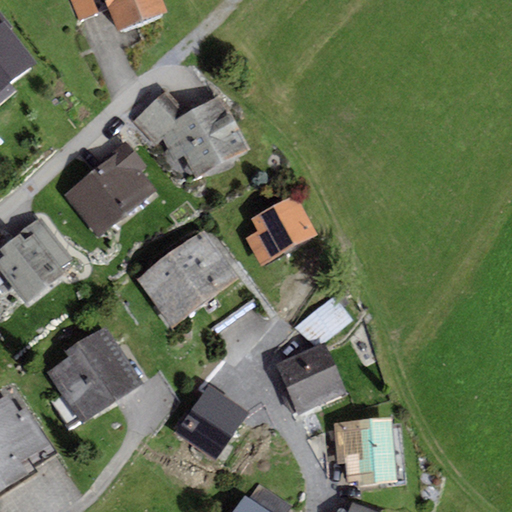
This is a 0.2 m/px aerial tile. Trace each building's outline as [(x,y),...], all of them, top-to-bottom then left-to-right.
[(103,8),(98,0),(69,0),(79,20),(103,8)] [(168,12),(162,0),(103,0),(118,33),(168,12)] [(38,64),(10,29),(11,27),(0,13),(0,66),(14,84),(38,64)] [(0,105),(16,93),(11,86),(14,84),(0,66),(0,105)] [(177,120),(187,115),(168,92),(133,123),(155,145),(162,139),(177,120)] [(251,151),(221,96),(187,115),(177,120),(162,139),(168,151),(163,154),(183,187),(251,151)] [(64,196),(100,239),(156,192),(140,172),(146,167),(127,144),(64,196)] [(261,267),(317,235),(294,195),(251,220),(257,232),(245,239),(261,267)] [(0,272),(27,304),(75,263),(38,219),(2,250),(6,255),(0,260),(0,272)] [(136,280),(172,329),(241,278),(205,229),(136,280)] [(334,298),(296,328),(316,345),(329,339),(353,320),(334,298)] [(82,424),(144,384),(110,332),(105,325),(65,351),(70,358),(48,372),(82,424)] [(299,415),(347,395),(325,345),(277,365),(299,415)] [(217,459),(250,412),(210,385),(177,432),(217,459)] [(28,458),(41,450),(49,445),(26,408),(18,413),(8,397),(0,401),(0,494),(37,472),(28,458)] [(348,482),(358,481),(358,485),(396,483),(391,419),(334,423),(337,465),(346,465),(348,482)] [(250,499),(270,511),(285,511),(290,505),(259,485),(250,499)] [(270,511),(250,499),(243,495),(232,511),(270,511)] [(378,511),(352,501),(348,511),(378,511)]
